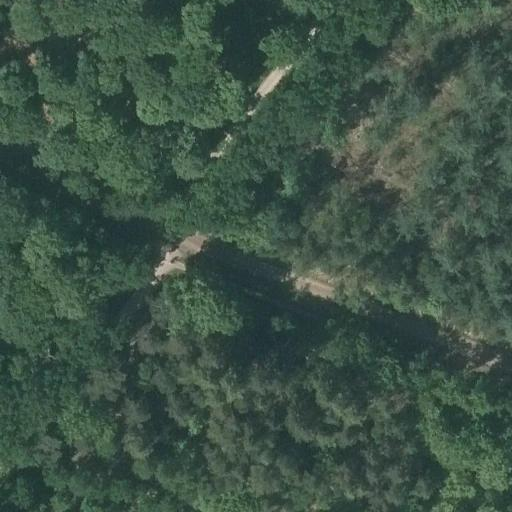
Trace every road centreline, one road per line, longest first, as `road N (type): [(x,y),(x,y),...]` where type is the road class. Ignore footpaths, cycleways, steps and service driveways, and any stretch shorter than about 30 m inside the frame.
road 1 (unknown): [(38,511),(77,477),(170,263),(275,188),(342,89),(450,0)]
road 2 (track): [(0,151),(140,228),(511,369)]
road 3 (track): [(15,444),(155,272),(208,160),(320,0)]
road 4 (unclassified): [(0,465),(15,444),(77,477),(175,511)]
